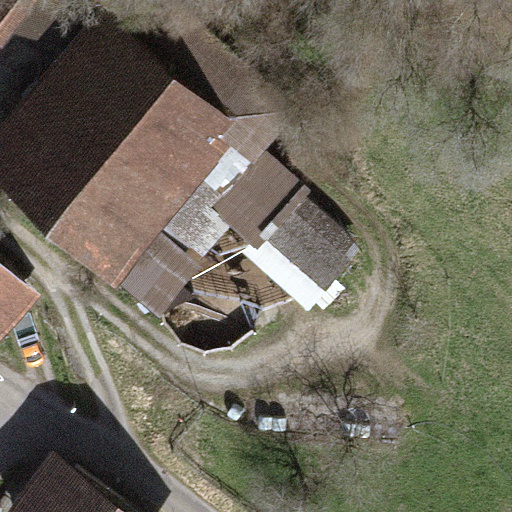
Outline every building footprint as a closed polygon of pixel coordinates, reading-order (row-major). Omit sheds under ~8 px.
[(0,0),(0,16),(12,0),(0,0)] [(98,0),(0,113),(0,151),(6,157),(42,114),(23,99),(43,77),(63,90),(120,25),(148,49),(158,40),(168,0),(98,0)] [(42,114),(6,157),(99,241),(137,198),(141,193),(187,141),(219,169),(254,130),(282,98),(170,0),(168,0),(158,40),(148,49),(120,25),(63,90),(43,77),(23,99),(42,114)] [(187,141),(141,193),(204,248),(231,217),(315,294),(360,245),(343,223),(304,191),(311,182),(254,130),(219,169),(187,141)] [(137,198),(99,241),(164,300),(202,257),(137,198)] [(0,304),(26,276),(0,251),(0,304)] [(0,511),(40,511),(77,462),(52,443),(0,511)] [(146,511),(77,462),(40,511),(146,511)]
